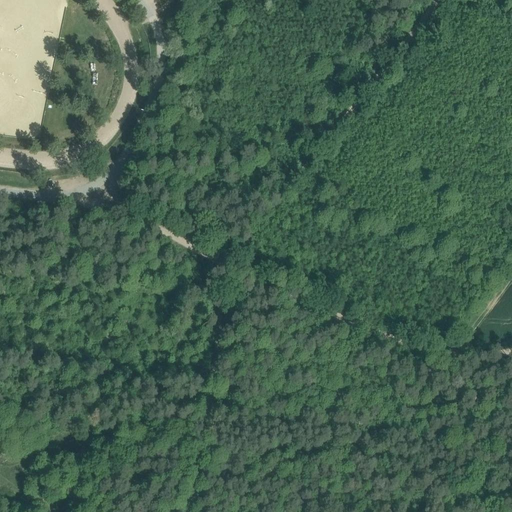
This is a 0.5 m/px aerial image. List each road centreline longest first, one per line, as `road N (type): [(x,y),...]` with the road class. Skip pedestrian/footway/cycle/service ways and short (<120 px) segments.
road 1 (track): [(229,265),(438,0)]
road 2 (unclassified): [(229,265),(407,346),(449,358),(511,352)]
road 3 (track): [(194,511),(229,265)]
road 4 (track): [(74,198),(112,204),(229,265)]
